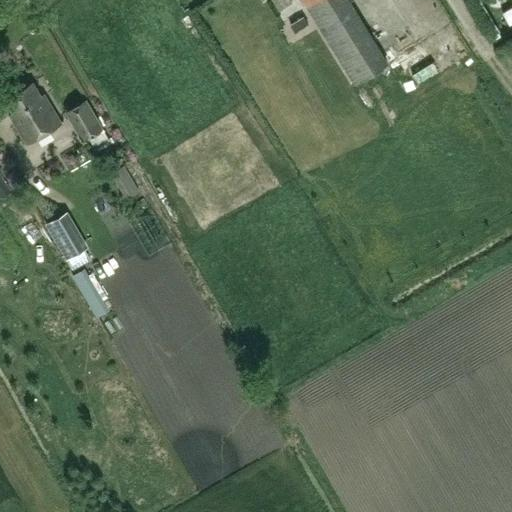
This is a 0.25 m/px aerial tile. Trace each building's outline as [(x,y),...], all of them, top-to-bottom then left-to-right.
[(276,0),(279,10),(294,7),(292,0),(276,0)] [(303,0),(355,83),(387,63),(348,0),(303,0)] [(462,19),(393,60),(407,84),(476,43),(462,19)] [(27,144),(61,124),(43,95),(40,97),(32,83),(5,99),(18,121),(15,123),(27,144)] [(84,143),(103,129),(86,100),(65,112),(84,143)] [(114,171),(126,190),(129,197),(139,191),(124,165),(114,171)] [(0,193),(11,186),(0,170),(0,193)] [(84,249),(88,246),(67,210),(45,224),(73,270),(90,259),(84,249)]
